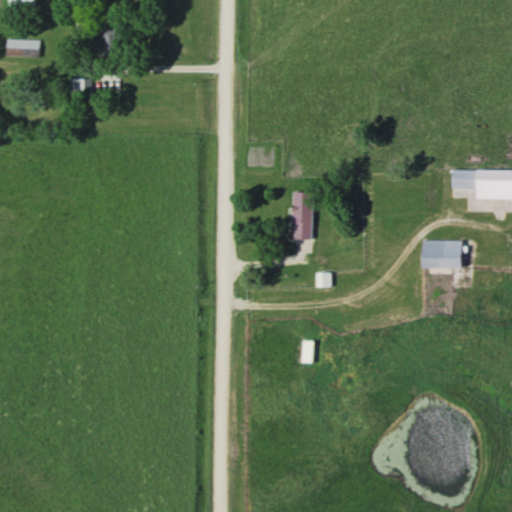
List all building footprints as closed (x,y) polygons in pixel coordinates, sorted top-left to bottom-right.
[(91,29),(90,53),(118,53),(118,29),(91,29)] [(38,39),(2,39),(2,57),(38,57),(38,39)] [(89,80),(68,80),(68,101),(89,101),(89,80)] [(472,189),(472,199),(511,199),(511,170),(448,169),(448,189),(472,189)] [(309,192),(288,192),(288,241),(309,241),(309,192)] [(458,241),(418,241),(418,269),(458,269),(458,241)] [(313,288),(327,288),(327,274),(313,274),(313,288)] [(334,314),(316,314),(316,347),(334,347),(334,314)]
